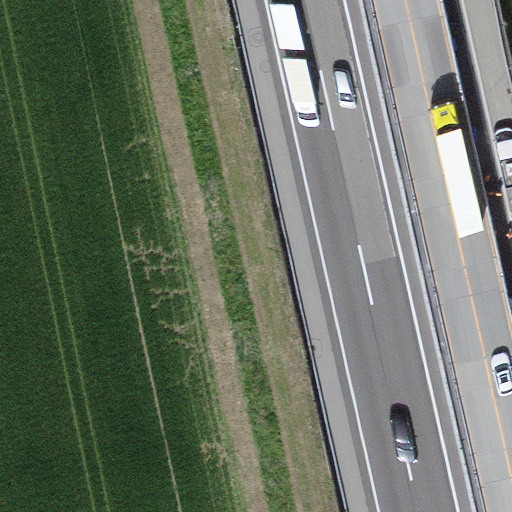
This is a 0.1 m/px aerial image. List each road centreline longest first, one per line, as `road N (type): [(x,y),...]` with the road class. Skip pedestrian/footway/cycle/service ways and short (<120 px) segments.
road 1 (motorway): [(305,0),(418,511)]
road 2 (motorway): [(511,416),(421,0)]
